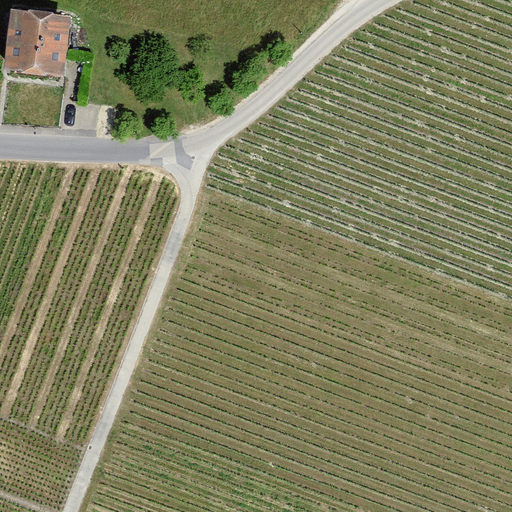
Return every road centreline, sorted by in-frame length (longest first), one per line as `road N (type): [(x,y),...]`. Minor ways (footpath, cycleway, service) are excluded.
road 1 (unclassified): [(0,147),(146,153),(203,141),(380,0)]
road 2 (track): [(70,511),(184,217),(185,147)]
